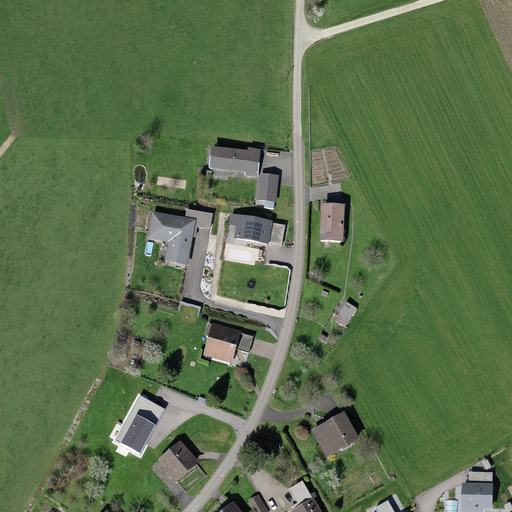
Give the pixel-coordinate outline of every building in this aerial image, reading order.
[(246,175),(257,176),(260,150),(249,149),(249,152),(213,148),(210,166),(246,170),(246,175)] [(261,175),(258,201),(274,203),(277,177),(261,175)] [(321,208),(320,243),(343,243),(344,209),(321,208)] [(153,213),(148,236),(169,240),(165,260),(187,264),(192,237),(197,211),(187,209),(185,219),(153,213)] [(212,214),(197,211),(192,237),(195,237),(197,227),(209,229),(212,214)] [(235,239),(267,244),(269,231),(284,233),(285,225),(271,223),(271,221),(231,214),(229,225),(237,226),(235,239)] [(269,231),(267,244),(281,247),(284,233),(269,231)] [(345,306),(335,324),(343,329),(354,311),(345,306)] [(212,325),(202,357),(231,365),(236,349),(241,333),(212,325)] [(241,333),(236,349),(248,353),(253,337),(241,333)] [(115,440),(139,454),(164,408),(140,395),(115,440)] [(343,417),(312,434),(327,460),(357,443),(343,417)] [(179,441),(158,460),(177,481),(197,463),(179,441)] [(492,473),(469,472),(468,483),(462,482),(461,511),(484,511),(484,508),(491,508),(492,473)] [(320,511),(302,481),(288,489),(299,509),(293,511),(320,511)] [(265,511),(257,499),(249,504),(254,511),(265,511)] [(406,511),(405,511),(394,511),(387,500),(375,507),(377,511),(406,511)]
